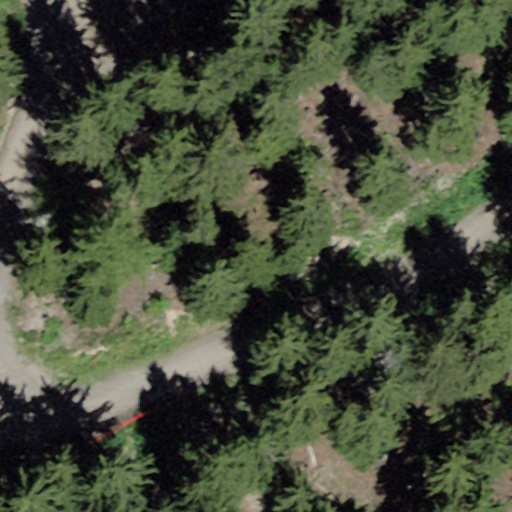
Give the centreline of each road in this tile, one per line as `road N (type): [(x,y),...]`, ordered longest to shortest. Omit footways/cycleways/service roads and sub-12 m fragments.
road 1 (track): [(0,347),(25,393),(134,411),(441,275),(511,233)]
road 2 (track): [(74,0),(78,106),(0,278)]
